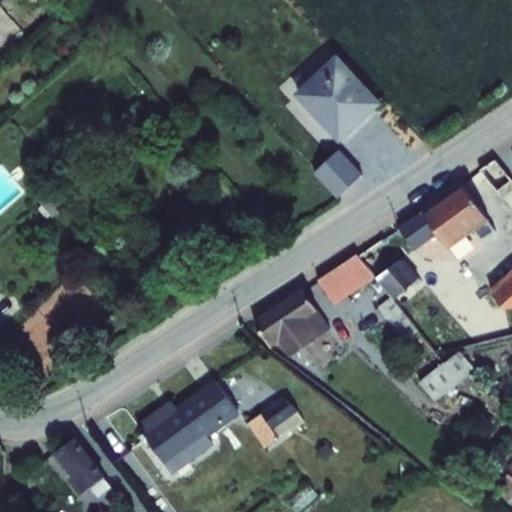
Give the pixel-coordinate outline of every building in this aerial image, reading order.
[(47,53),(38,61),(49,75),(59,67),(47,53)] [(338,55),(295,94),(340,143),(383,103),(338,55)] [(340,150),(316,173),(339,197),(363,174),(340,150)] [(494,162),(480,172),(497,194),(498,193),(506,203),(511,197),(511,182),(511,183),(494,162)] [(423,212),(440,237),(449,250),(490,221),(463,183),(423,212)] [(44,205),(39,210),(47,219),(52,215),(53,217),(73,201),(60,186),(41,202),(44,205)] [(359,256),(376,278),(394,300),(420,278),(408,265),(415,260),(412,257),(440,237),(423,212),(359,256)] [(376,278),(359,256),(357,254),(318,281),(335,306),(376,278)] [(511,270),(489,290),(505,309),(511,308),(511,270)] [(303,290),(254,322),(272,348),(280,343),(290,358),(331,331),(303,290)] [(391,298),(376,309),(382,316),(391,308),(397,316),(389,323),(405,342),(418,331),(391,298)] [(444,362),(419,383),(435,402),(474,372),(458,352),(446,363),(444,362)] [(172,400),(137,426),(173,476),(215,445),(209,438),(241,415),(215,379),(177,407),(172,400)] [(262,414),(247,423),(265,449),(305,422),(300,412),(283,398),(261,413),(262,414)] [(76,438),(54,454),(71,477),(67,480),(80,496),(90,488),(98,499),(112,489),(104,478),(106,477),(76,438)] [(326,445),(318,453),(327,461),(335,453),(326,445)] [(309,485),(289,502),(297,511),(299,511),(318,496),(309,485)] [(27,511),(0,501),(0,511),(27,511)]
